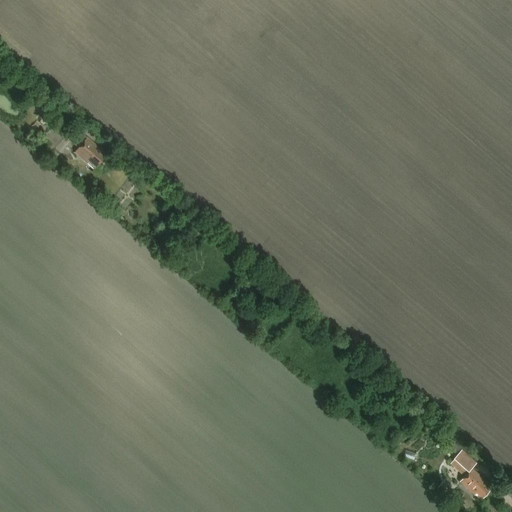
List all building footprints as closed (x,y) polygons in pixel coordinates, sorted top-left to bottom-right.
[(59,125),(53,132),(50,130),(43,138),(46,141),(41,147),(50,155),(51,153),(57,158),(70,142),(68,140),(71,136),(59,125)] [(94,169),(106,154),(83,134),(75,144),(78,147),(74,152),(94,169)] [(406,455),(415,458),(417,452),(407,449),(406,455)] [(463,475),(468,471),(469,472),(477,462),(461,449),(456,454),(453,458),(454,459),(450,463),(463,475)] [(484,498),(493,487),(472,468),(461,481),(474,494),(475,492),(479,496),(481,495),(484,498)] [(501,489),(511,498),(511,483),(508,481),(501,489)] [(455,492),(444,482),(439,487),(450,497),(455,492)]
